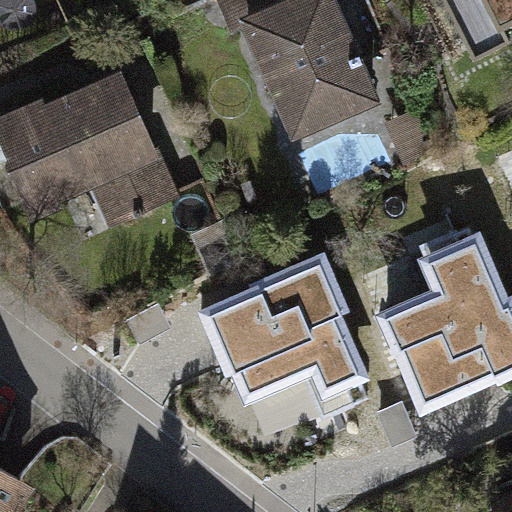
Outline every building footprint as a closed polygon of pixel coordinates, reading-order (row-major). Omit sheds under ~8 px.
[(220,0),(229,21),(243,15),(248,27),(294,133),(385,94),(344,0),(220,0)] [(511,0),(424,0),(456,70),(475,60),(496,49),(511,41),(504,24),(511,20),(511,0)] [(115,62),(0,113),(0,131),(32,203),(92,176),(111,227),(177,193),(115,62)] [(0,511),(17,511),(35,487),(0,461),(0,511)] [(511,511),(511,477),(474,494),(482,511),(511,511)]
